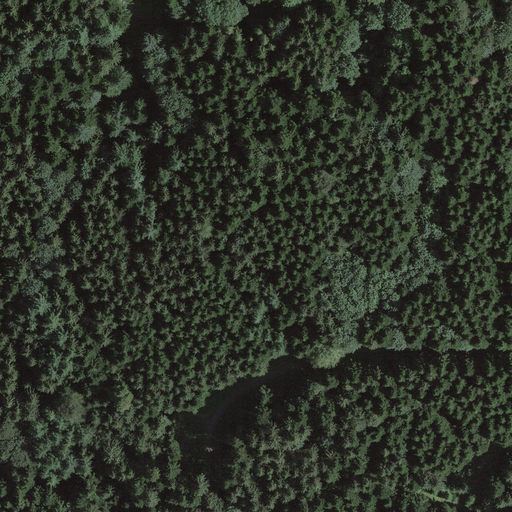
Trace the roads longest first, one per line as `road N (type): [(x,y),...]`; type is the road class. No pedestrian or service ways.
road 1 (track): [(511,345),(336,352),(245,388),(209,426)]
road 2 (track): [(324,0),(157,25),(137,18)]
road 3 (track): [(0,47),(117,29),(137,18)]
